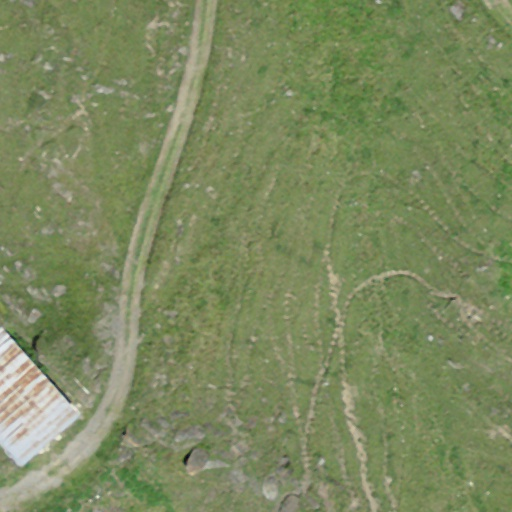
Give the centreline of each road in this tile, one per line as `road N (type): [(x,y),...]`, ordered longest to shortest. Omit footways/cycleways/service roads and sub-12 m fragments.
road 1 (track): [(203,0),(170,147),(123,285),(116,353)]
road 2 (track): [(0,504),(58,459),(106,406),(116,353)]
